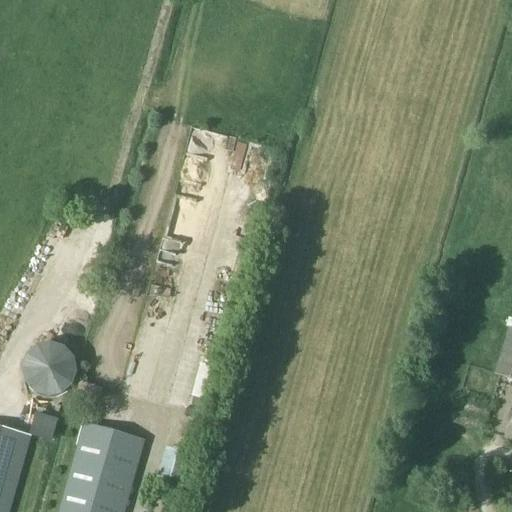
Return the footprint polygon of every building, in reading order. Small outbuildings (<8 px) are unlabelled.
[(65,349),(52,344),(37,347),(27,357),(22,370),(25,384),(34,395),(48,400),(62,397),(73,388),(78,374),(75,359),(65,349)] [(511,366),(498,363),(494,375),(511,379),(511,366)] [(86,426),(61,511),(126,511),(145,443),(86,426)] [(0,511),(10,511),(32,438),(0,429),(0,511)] [(441,492),(468,488),(465,468),(438,472),(441,492)]
